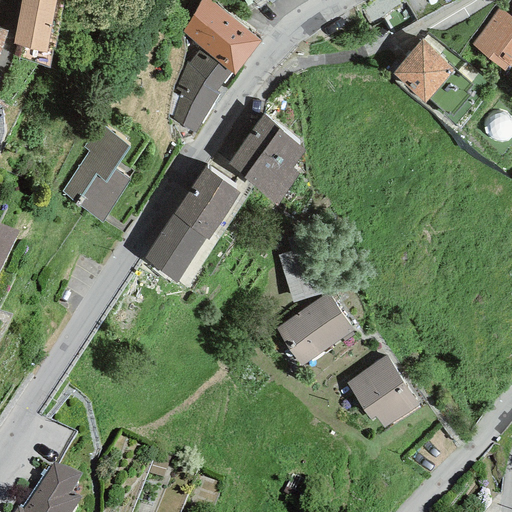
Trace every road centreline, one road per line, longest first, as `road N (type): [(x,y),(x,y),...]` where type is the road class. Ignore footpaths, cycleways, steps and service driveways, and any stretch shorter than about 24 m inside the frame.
road 1 (tertiary): [(0,448),(255,70)]
road 2 (residential): [(255,70),(365,51),(472,0)]
road 3 (residential): [(410,511),(511,399)]
